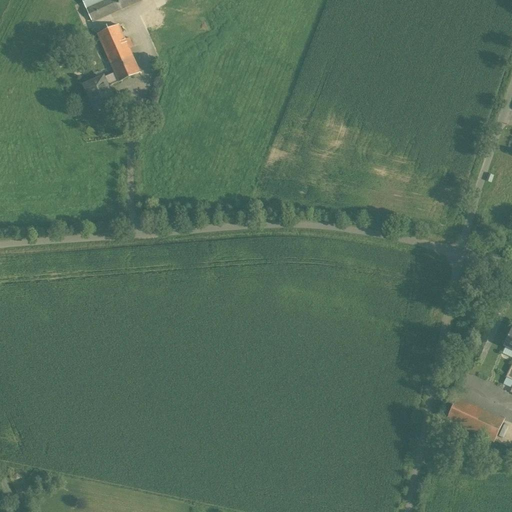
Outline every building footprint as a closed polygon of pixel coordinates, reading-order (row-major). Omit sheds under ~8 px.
[(82,0),(86,8),(104,0),(82,0)] [(104,0),(86,8),(92,22),(139,0),(104,0)] [(176,27),(166,4),(157,8),(167,31),(176,27)] [(167,31),(157,8),(140,15),(160,59),(177,52),(167,31)] [(119,25),(98,34),(115,72),(119,82),(140,72),(129,49),(134,47),(129,38),(125,40),(119,25)] [(103,77),(85,85),(96,109),(114,101),(108,87),(119,82),(115,72),(103,77)] [(504,420),(457,398),(447,420),(494,442),(504,420)]
